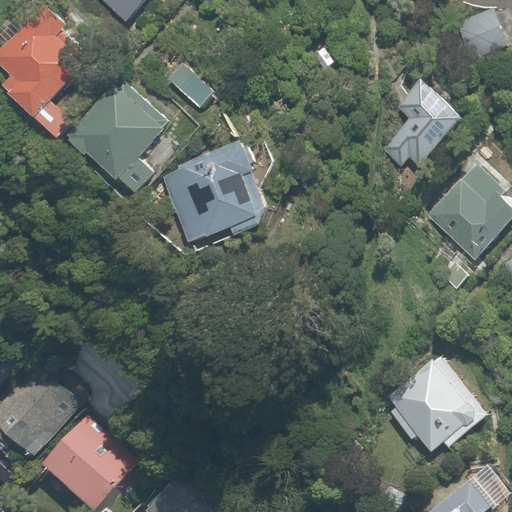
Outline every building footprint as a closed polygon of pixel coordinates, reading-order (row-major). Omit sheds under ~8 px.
[(104,0),(129,24),(152,0),(104,0)] [(494,7),(462,20),(476,55),(508,42),(494,7)] [(40,28),(34,22),(0,55),(0,64),(17,82),(9,90),(59,141),(92,109),(66,82),(95,53),(55,13),(40,28)] [(175,120),(127,79),(77,137),(142,192),(181,146),(167,133),(175,120)] [(466,122),(422,80),(397,106),(421,128),(403,148),(397,143),(388,152),(403,167),(410,159),(421,169),(466,122)] [(195,247),(268,220),(252,177),(262,174),(251,144),(168,174),(195,247)] [(429,203),(437,211),(432,216),(476,263),(511,228),(511,203),(481,170),(458,191),(450,183),(429,203)] [(0,343),(0,425),(41,459),(81,410),(0,343)] [(391,394),(402,411),(393,416),(413,445),(421,440),(432,457),(448,446),(451,451),(495,423),(475,392),(467,396),(443,360),(391,394)] [(94,412),(46,466),(97,511),(102,511),(148,462),(94,412)] [(220,511),(185,480),(155,511),(220,511)] [(490,511),(492,511),(468,483),(434,511),(490,511)]
